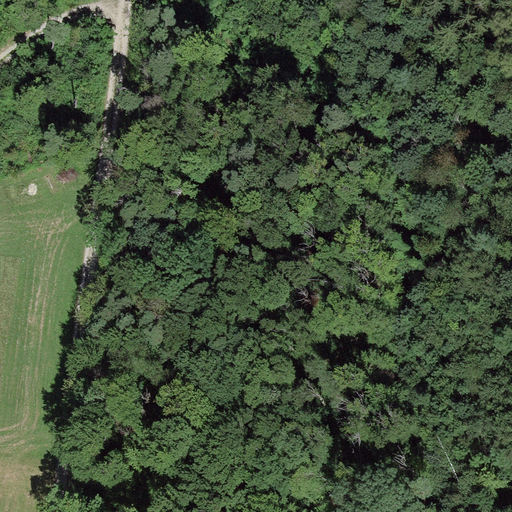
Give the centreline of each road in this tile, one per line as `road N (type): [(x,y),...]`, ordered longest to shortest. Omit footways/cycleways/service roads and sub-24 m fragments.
road 1 (track): [(129,0),(65,511)]
road 2 (track): [(0,78),(127,11)]
